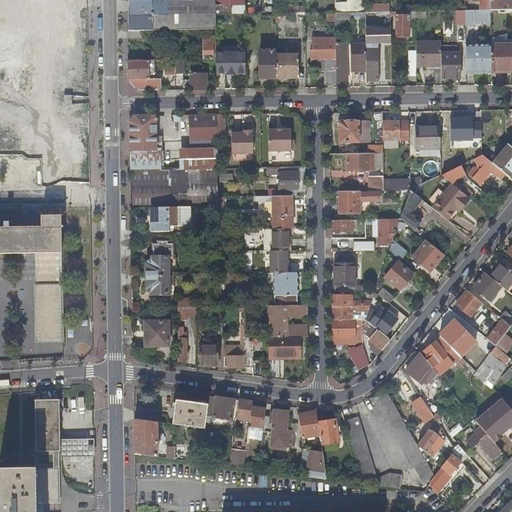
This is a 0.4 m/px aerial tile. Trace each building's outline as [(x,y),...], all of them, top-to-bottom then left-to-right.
[(136,0),(128,0),(129,30),(153,30),(164,30),(203,29),(215,29),(215,13),(215,4),(214,0),(136,0)] [(224,0),(224,4),(215,4),(215,13),(245,13),(245,0),(224,0)] [(336,2),(336,12),(350,12),(365,11),(364,0),(350,0),(350,2),(336,2)] [(490,9),(489,0),(473,0),(473,1),(480,1),(480,10),(490,9)] [(489,0),(490,9),(511,9),(511,0),(499,1),(498,0),(489,0)] [(456,25),(465,25),(465,10),(456,10),(456,25)] [(475,24),(474,10),(465,10),(465,25),(475,24)] [(409,36),(409,11),(402,11),(402,15),(395,15),(396,37),(409,36)] [(443,33),(452,33),(453,23),(443,22),(443,33)] [(391,27),(365,26),(365,43),(391,43),(391,27)] [(213,39),(215,39),(215,29),(203,29),(203,59),(213,59),(213,39)] [(153,36),(153,30),(129,30),(129,38),(144,37),(146,37),(146,41),(153,41),(153,36)] [(325,84),(336,84),(336,80),(336,43),(335,38),(311,38),(312,49),(310,49),(310,58),(325,58),(325,70),(325,84)] [(425,66),(441,66),(441,54),(440,41),(416,42),(416,53),(416,66),(425,66)] [(508,74),(511,73),(511,45),(508,45),(508,41),(491,41),(491,46),(491,53),(491,72),(508,72),(508,74)] [(336,43),(336,80),(347,80),(346,43),(336,43)] [(350,44),(351,69),(366,69),(366,61),(365,43),(350,44)] [(263,78),(276,78),(276,54),(276,49),(260,50),(260,61),(262,61),(262,68),(263,68),(263,78)] [(245,51),(215,51),(216,75),(245,75),(245,51)] [(298,53),(276,54),(276,78),(299,77),(298,53)] [(459,53),(441,54),(441,66),(441,69),(441,78),(452,78),(457,78),(460,78),(459,53)] [(472,72),(491,72),(491,53),(472,53),(472,72)] [(320,70),(325,70),(325,58),(310,58),(310,64),(320,64),(320,70)] [(184,72),(184,59),(175,60),(175,72),(184,72)] [(155,65),(154,60),(128,60),(129,79),(138,88),(161,87),(161,78),(149,78),(149,76),(157,76),(157,73),(155,73),(155,65)] [(165,74),(175,74),(175,72),(175,60),(164,60),(164,71),(165,71),(165,74)] [(378,61),(366,61),(366,69),(366,82),(378,82),(378,61)] [(184,89),(207,89),(207,73),(191,74),(191,79),(184,79),(184,89)] [(65,95),(65,105),(73,105),(73,95),(65,95)] [(214,169),(218,169),(218,164),(217,137),(217,135),(217,129),(217,114),(173,115),(174,118),(190,118),(190,149),(187,149),(187,184),(188,204),(214,203),(214,169)] [(170,204),(170,184),(170,170),(161,170),(159,115),(134,115),(129,121),(130,171),(132,171),(132,205),(170,204)] [(481,117),(451,117),(451,141),(481,141),(481,117)] [(339,143),(359,142),(370,142),(369,121),(344,121),(342,120),(337,125),(339,126),(339,143)] [(400,139),(400,121),(390,121),(386,121),(383,121),(383,139),(400,139)] [(400,121),(400,139),(409,139),(409,121),(400,121)] [(426,128),(426,126),(415,126),(416,150),(441,149),(441,128),(426,128)] [(291,129),(268,130),(269,151),(291,150),(293,150),(294,149),(294,141),(292,140),(291,140),(291,129)] [(231,133),(232,152),(253,152),(253,133),(252,133),(244,133),(241,133),(231,133)] [(24,136),(23,149),(52,151),(53,137),(24,136)] [(511,146),(509,144),(493,163),(505,173),(510,177),(511,173),(511,146)] [(365,150),(365,153),(374,153),(383,153),(383,145),(368,146),(368,150),(365,150)] [(57,180),(84,180),(84,149),(56,149),(57,180)] [(359,153),(347,154),(347,172),(358,171),(358,168),(368,168),(368,171),(374,171),(374,153),(365,153),(359,153)] [(500,179),(505,173),(493,163),(483,154),(475,158),(479,165),(474,167),(469,172),(471,176),(480,184),(492,171),(500,179)] [(468,179),(461,165),(441,175),(449,181),(455,178),(458,184),(468,179)] [(298,189),(297,177),(297,167),(266,168),(266,174),(279,173),(279,189),(270,189),(270,196),(273,196),(292,195),(292,189),(297,189),(298,189)] [(297,167),(297,177),(305,177),(305,167),(297,167)] [(369,176),(370,190),(384,190),(384,180),(384,176),(369,176)] [(410,179),(384,180),(384,190),(410,190),(410,179)] [(452,183),(432,207),(447,220),(456,209),(459,206),(462,208),(470,198),(468,196),(463,193),(452,183)] [(188,204),(187,184),(170,184),(170,204),(188,204)] [(411,214),(422,199),(410,190),(400,219),(406,223),(414,230),(421,222),(411,214)] [(360,213),(359,191),(339,191),(340,214),(360,213)] [(292,215),(292,195),(273,196),(274,215),(274,227),(291,227),(291,215),(292,215)] [(191,226),(190,207),(152,207),(152,222),(151,222),(151,232),(170,231),(170,226),(191,226)] [(35,342),(64,343),(61,215),(41,215),(41,227),(0,228),(0,252),(35,253),(35,342)] [(293,228),(292,215),(291,215),(291,227),(274,227),(274,228),(289,228),(291,228),(293,228)] [(353,231),(353,219),(331,220),(331,231),(353,231)] [(389,227),(397,227),(399,221),(400,219),(379,219),(379,246),(387,245),(387,244),(387,237),(389,237),(389,227)] [(403,230),(406,223),(400,219),(399,221),(397,227),(403,230)] [(289,250),(289,228),(274,228),(266,229),(267,251),(270,251),(287,250),(289,250)] [(403,259),(408,249),(394,242),(389,252),(403,259)] [(147,264),(147,276),(168,275),(168,263),(174,262),(174,256),(172,256),(172,243),(153,243),(153,256),(151,257),(151,264),(147,264)] [(433,266),(443,254),(429,243),(415,260),(423,267),(427,262),(433,266)] [(287,273),(287,250),(270,251),(270,261),(270,273),(274,273),(287,273)] [(334,263),(335,292),(355,292),(355,256),(336,256),(336,263),(334,263)] [(413,273),(398,260),(384,277),(399,290),(413,273)] [(511,271),(501,263),(489,278),(501,287),(505,290),(511,282),(511,271)] [(297,295),(297,272),(289,272),(287,273),(274,273),(275,295),(297,295)] [(495,295),(501,287),(489,278),(484,273),(472,288),(490,301),(493,297),(496,299),(497,297),(495,295)] [(168,287),(168,275),(147,276),(147,289),(149,292),(151,292),(151,294),(173,294),(173,287),(168,287)] [(379,295),(389,303),(394,297),(384,289),(379,295)] [(481,303),(467,291),(456,304),(459,306),(457,308),(469,318),(481,303)] [(352,294),(332,294),(332,306),(370,306),(371,301),(352,300),(352,294)] [(178,298),(178,307),(193,306),(193,298),(178,298)] [(253,337),(252,305),(244,306),(244,333),(244,337),(252,337),(253,337)] [(287,316),(308,315),(307,305),(269,305),(270,336),(277,336),(283,336),(301,336),(308,336),(308,325),(288,325),(287,316)] [(352,312),(367,312),(370,306),(332,306),(333,319),(352,319),(352,312)] [(381,310),(374,317),(370,322),(383,333),(393,320),(381,310)] [(394,316),(403,324),(408,318),(398,311),(394,316)] [(511,317),(504,311),(500,317),(502,319),(510,326),(511,323),(511,317)] [(486,316),(482,313),(476,321),(480,324),(486,316)] [(502,319),(487,339),(495,346),(510,326),(502,319)] [(144,321),(145,346),(168,346),(168,321),(144,321)] [(344,337),(344,341),(344,344),(354,344),(355,321),(333,321),(333,336),(344,337)] [(453,321),(439,335),(441,338),(452,349),(453,350),(468,336),(453,321)] [(365,335),(382,349),(391,339),(373,326),(365,335)] [(182,327),(178,327),(177,338),(178,338),(178,361),(186,361),(186,338),(182,338),(182,327)] [(243,337),(243,346),(243,356),(228,356),(229,367),(253,367),(252,337),(244,337),(244,333),(241,333),(241,337),(243,337)] [(268,336),(269,355),(301,355),(301,336),(283,336),(277,336),(270,336),(268,336)] [(446,355),(452,349),(441,338),(423,352),(429,359),(426,361),(436,373),(438,376),(453,363),(446,355)] [(218,364),(218,345),(200,345),(200,364),(218,364)] [(243,356),(243,346),(224,346),(225,367),(229,367),(228,356),(243,356)] [(503,368),(509,361),(494,348),(487,356),(496,363),(503,368)] [(453,363),(460,357),(453,350),(452,349),(446,355),(453,363)] [(474,376),(482,384),(496,363),(487,356),(474,376)] [(428,383),(436,373),(426,361),(425,360),(423,363),(417,357),(406,373),(419,383),(422,378),(428,383)] [(505,382),(511,374),(511,371),(509,369),(500,378),(505,382)] [(424,483),(433,478),(435,476),(417,445),(386,391),(375,397),(424,483)] [(215,398),(209,397),(208,405),(207,415),(212,416),(212,417),(233,419),(235,399),(215,397),(215,398)] [(61,451),(60,399),(36,400),(37,451),(61,451)] [(237,418),(250,420),(252,406),(252,401),(239,399),(237,418)] [(176,400),(173,424),(205,429),(207,415),(208,405),(176,400)] [(511,410),(503,400),(476,421),(486,433),(495,443),(511,429),(511,410)] [(265,408),(252,406),(250,420),(249,426),(254,427),(254,430),(262,431),(264,415),(265,408)] [(270,416),(264,415),(262,431),(265,431),(271,432),(270,445),(291,447),(291,430),(287,429),(289,410),(274,408),(273,413),(271,413),(270,416)] [(431,423),(435,420),(427,408),(423,411),(431,423)] [(318,444),(321,443),(317,422),(316,411),(298,414),(301,436),(317,434),(318,444)] [(358,417),(344,421),(361,475),(364,484),(400,489),(402,475),(390,473),(377,480),(358,417)] [(157,456),(156,422),(134,419),(135,453),(157,456)] [(334,419),(317,422),(321,443),(321,445),(338,442),(334,419)] [(433,423),(417,445),(430,454),(442,438),(435,433),(439,428),(433,423)] [(494,460),(502,452),(495,443),(486,433),(477,441),(494,460)] [(62,440),(62,457),(95,457),(95,439),(62,440)] [(468,457),(457,445),(451,450),(461,462),(468,457)] [(167,446),(167,458),(175,459),(175,446),(167,446)] [(232,457),(245,458),(246,450),(233,449),(232,457)] [(309,450),(306,464),(306,470),(305,476),(327,479),(322,451),(309,450)] [(432,480),(440,487),(460,463),(451,455),(432,480)] [(36,468),(0,468),(0,511),(36,511),(37,502),(36,468)] [(60,468),(36,468),(37,502),(60,502),(60,468)] [(354,477),(356,483),(364,484),(361,475),(354,477)] [(440,487),(432,480),(429,484),(435,493),(440,487)] [(511,511),(511,500),(500,511),(511,511)]
